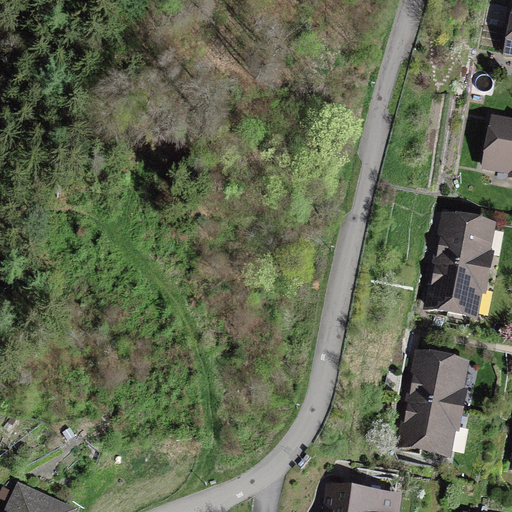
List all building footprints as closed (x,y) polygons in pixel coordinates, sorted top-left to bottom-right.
[(511,125),(495,123),(487,167),(511,171),(511,125)] [(490,229),(446,220),(437,265),(482,273),(490,229)] [(473,317),(482,273),(437,265),(429,308),(473,317)] [(464,366),(419,357),(411,402),(455,411),(464,366)] [(455,411),(411,402),(402,446),(447,454),(455,411)] [(329,489),(325,511),(390,511),(392,498),(329,489)] [(66,511),(20,491),(9,511),(66,511)]
